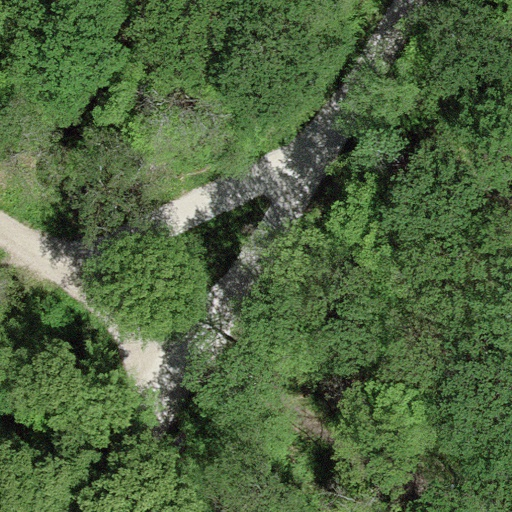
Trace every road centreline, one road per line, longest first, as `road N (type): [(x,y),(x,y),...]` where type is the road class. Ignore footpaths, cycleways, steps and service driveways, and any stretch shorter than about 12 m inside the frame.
road 1 (track): [(100,511),(409,0)]
road 2 (track): [(199,351),(0,228)]
